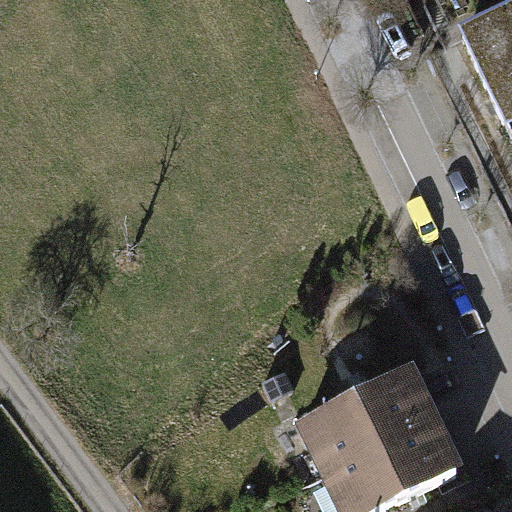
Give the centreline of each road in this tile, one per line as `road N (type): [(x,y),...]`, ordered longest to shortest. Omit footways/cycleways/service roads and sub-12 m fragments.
road 1 (residential): [(511,346),(380,69)]
road 2 (track): [(109,511),(0,363)]
